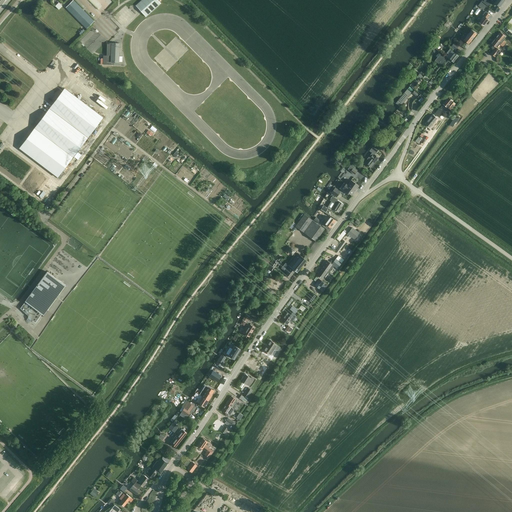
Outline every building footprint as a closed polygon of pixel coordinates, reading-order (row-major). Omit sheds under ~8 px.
[(156,0),(141,0),(135,6),(141,13),(146,17),(161,4),(156,0)] [(87,29),(94,22),(73,1),(66,8),(87,29)] [(480,22),(479,23),(482,26),(483,25),(484,26),(489,19),(488,18),(490,15),(487,12),(486,11),(483,15),(485,16),(480,22)] [(468,44),(471,41),(476,34),(471,30),(465,37),(463,40),(468,44)] [(501,32),(496,37),(502,42),(506,36),(501,32)] [(496,38),(491,43),(493,45),(492,47),(494,50),(495,50),(492,54),(495,56),(499,52),(500,50),(497,48),(501,43),(502,42),(496,37),(496,38)] [(459,46),(454,42),(453,44),(452,44),(450,46),(451,47),(455,50),(459,46)] [(103,63),(103,64),(119,65),(119,62),(119,56),(119,43),(109,43),(109,44),(107,44),(107,56),(105,56),(103,55),(103,63)] [(453,63),(458,56),(451,50),(446,57),(453,63)] [(443,63),(446,59),(441,55),(438,59),(437,59),(434,61),(437,64),(438,63),(441,65),(443,63)] [(422,77),(419,74),(409,85),(413,88),(422,77)] [(61,93),(19,148),(26,153),(24,156),(27,158),(29,156),(58,177),(98,124),(103,118),(64,88),(61,93)] [(411,92),(407,89),(395,104),(399,107),(411,92)] [(451,109),(455,104),(452,101),(448,97),(442,104),(447,108),(447,107),(451,109)] [(436,111),(434,114),(439,117),(441,115),(442,116),(444,114),(438,109),(436,111)] [(428,126),(429,127),(430,128),(437,118),(433,114),(425,124),(428,126)] [(374,155),(372,154),(370,158),(371,159),(370,160),(367,158),(364,162),(371,168),(378,158),(374,154),(374,155)] [(347,185),(355,191),(359,186),(351,180),(347,185)] [(347,185),(346,183),(342,188),(344,189),(352,195),(355,191),(347,185)] [(336,197),(341,191),(335,187),(331,193),(332,194),(331,195),(333,196),(334,195),(336,197)] [(330,199),(330,201),(331,201),(335,204),(331,210),(333,211),(334,210),(338,212),(344,204),(339,201),(337,200),(338,199),(336,198),(332,196),(330,199)] [(311,228),(315,222),(304,214),(295,226),(306,234),(311,228)] [(331,228),(336,221),(330,217),(325,224),(331,228)] [(311,228),(306,234),(316,241),(324,229),(315,222),(311,228)] [(352,227),(347,234),(354,239),(359,233),(352,227)] [(343,231),(337,239),(339,241),(346,233),(343,231)] [(347,239),(345,237),(335,251),(337,253),(347,239)] [(292,256),(296,251),(291,247),(287,252),(292,256)] [(289,266),(285,271),(287,273),(285,274),(290,278),(295,271),(297,272),(298,271),(307,261),(306,260),(303,258),(298,254),(288,265),(289,266)] [(327,260),(322,268),(327,271),(329,272),(333,266),(334,267),(337,269),(339,267),(341,263),(341,262),(339,261),(338,260),(336,259),(332,264),(327,260)] [(322,268),(317,275),(322,278),(324,276),(325,277),(328,273),(329,272),(327,271),(322,268)] [(26,302),(20,308),(35,322),(65,285),(47,271),(25,301),(26,302)] [(319,289),(324,283),(319,279),(315,285),(319,289)] [(307,299),(311,302),(315,297),(310,294),(307,299)] [(289,319),(292,321),(293,320),(293,321),(296,317),(294,315),(295,313),(298,310),(292,306),(285,315),(290,318),(289,319)] [(291,322),(292,321),(289,319),(290,318),(285,315),(281,321),(287,324),(290,321),(291,322)] [(249,337),(255,327),(250,324),(247,328),(245,327),(242,332),(249,337)] [(277,351),(280,347),(270,340),(263,350),(271,355),(275,349),(277,351)] [(234,359),(240,349),(234,345),(228,355),(234,359)] [(213,370),(209,376),(217,382),(221,376),(213,370)] [(250,377),(245,374),(241,380),(249,386),(254,378),(250,376),(250,377)] [(205,386),(199,395),(202,397),(208,401),(212,394),(211,394),(213,392),(205,386)] [(248,397),(252,390),(248,388),(243,394),(248,397)] [(198,399),(196,401),(198,402),(198,403),(204,407),(208,401),(202,397),(199,395),(198,395),(197,397),(197,398),(198,399)] [(226,404),(234,409),(232,408),(237,400),(235,399),(236,399),(231,396),(226,404)] [(189,414),(190,413),(189,412),(194,406),(188,401),(184,408),(182,411),(188,416),(189,414)] [(229,417),(234,409),(226,404),(222,410),(227,413),(225,415),(229,417)] [(233,425),(235,422),(233,421),(228,418),(224,423),(230,426),(231,424),(233,425)] [(175,433),(179,427),(173,422),(169,428),(175,433)] [(176,447),(183,437),(187,433),(181,429),(170,443),(176,447)] [(203,438),(197,445),(202,449),(202,448),(207,451),(205,454),(208,457),(209,457),(213,451),(205,445),(207,441),(203,438)] [(160,473),(170,459),(161,453),(156,460),(155,459),(145,472),(153,478),(158,471),(160,473)] [(192,472),(197,465),(192,462),(187,469),(192,472)] [(144,486),(149,479),(143,474),(138,481),(136,480),(130,490),(137,495),(140,491),(138,489),(142,484),(144,486)] [(98,493),(99,492),(94,488),(90,493),(95,498),(98,494),(98,493)] [(125,495),(124,493),(120,498),(122,500),(119,503),(124,506),(129,500),(131,502),(133,499),(126,494),(125,495)]
